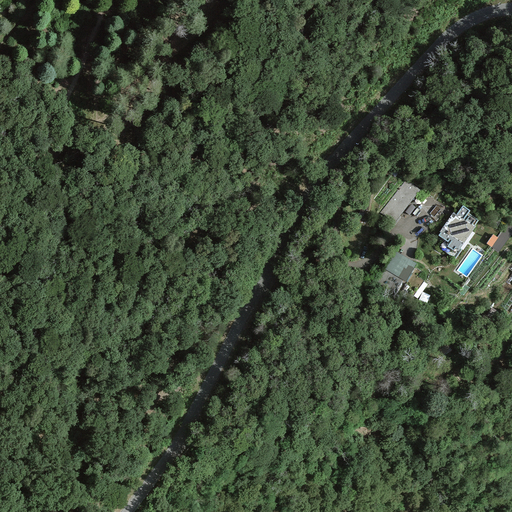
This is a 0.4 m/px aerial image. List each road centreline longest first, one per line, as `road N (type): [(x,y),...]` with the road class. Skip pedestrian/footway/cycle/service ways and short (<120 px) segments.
road 1 (tertiary): [(511,8),(451,32),(327,168),(183,430),(125,511)]
road 2 (track): [(108,0),(42,161),(0,219)]
